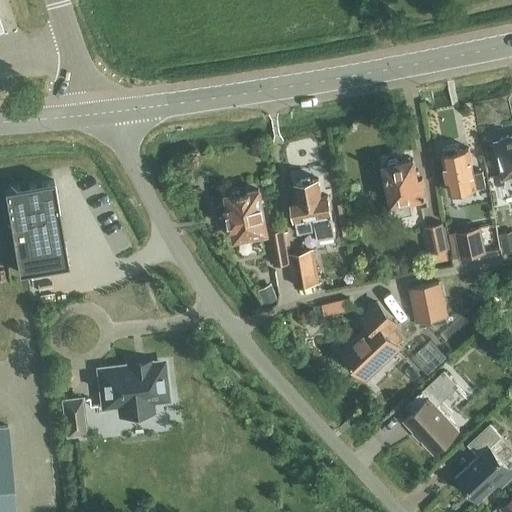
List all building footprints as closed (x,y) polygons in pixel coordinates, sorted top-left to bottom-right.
[(511,133),(507,133),(500,136),(501,140),(497,141),(498,146),(496,148),(497,155),(500,156),(504,174),(511,172),(511,133)] [(468,146),(457,149),(454,146),(446,148),(445,152),(442,152),(450,191),(485,184),(482,170),(473,172),(468,146)] [(413,158),(399,161),(396,157),(388,159),(387,163),(383,164),(391,201),(393,200),(395,210),(409,207),(409,203),(415,202),(414,196),(425,194),(422,177),(417,178),(413,158)] [(326,194),(321,195),(318,177),(295,182),(298,199),(292,201),(294,215),(297,230),(315,227),(317,237),(334,234),(326,194)] [(18,272),(68,263),(53,180),(3,188),(18,272)] [(235,237),(266,231),(258,189),(242,192),(239,189),(231,190),(229,194),(227,195),(229,206),(226,207),(230,226),(233,225),(235,237)] [(425,226),(430,252),(446,249),(441,223),(425,226)] [(268,231),(273,264),(289,262),(283,228),(268,231)] [(452,232),(457,255),(470,252),(466,229),(452,232)] [(290,251),(296,283),(315,279),(309,248),(290,251)] [(411,286),(418,319),(446,314),(439,280),(411,286)] [(340,350),(365,377),(399,345),(387,331),(397,322),(377,301),(360,317),(368,325),(340,350)] [(132,367),(101,370),(105,404),(120,402),(121,410),(150,406),(150,399),(165,397),(161,363),(148,365),(132,367)] [(413,410),(404,419),(434,451),(459,428),(436,403),(456,384),(443,370),(407,404),(413,410)] [(64,401),(68,432),(84,430),(80,399),(64,401)] [(479,453),(456,475),(478,499),(498,481),(502,485),(511,475),(511,469),(490,445),(501,434),(490,422),(469,442),(479,453)] [(0,511),(14,511),(7,425),(0,425),(0,511)] [(506,511),(511,511),(511,497),(502,507),(506,511)]
